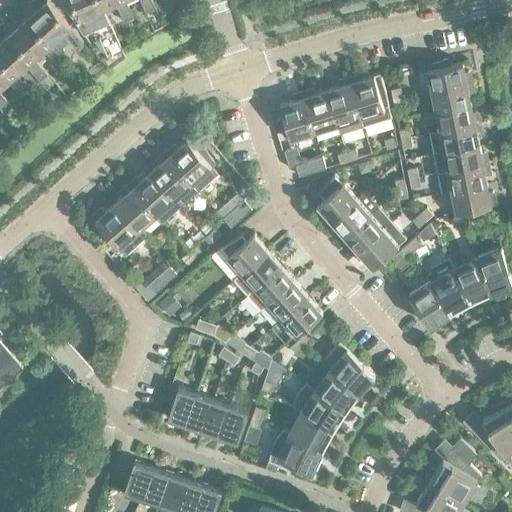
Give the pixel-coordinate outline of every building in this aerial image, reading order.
[(23,9),(28,15),(28,14),(52,41),(62,32),(76,47),(84,40),(70,25),(71,25),(49,0),(44,0),(36,8),(31,2),(23,9)] [(100,0),(72,0),(80,17),(94,11),(102,29),(112,25),(104,7),(103,7),(100,0)] [(100,0),(103,7),(104,7),(116,1),(124,20),(134,15),(126,0),(100,0)] [(141,0),(146,10),(156,6),(153,0),(141,0)] [(5,25),(10,31),(10,30),(34,57),(44,48),(58,63),(66,56),(52,41),(28,14),(28,15),(18,24),(13,18),(5,25)] [(0,54),(16,73),(26,64),(40,79),(48,72),(34,57),(10,30),(10,31),(0,39),(0,54)] [(0,86),(8,80),(22,95),(30,88),(16,73),(0,54),(0,86)] [(428,68),(432,89),(467,81),(467,78),(471,77),(469,70),(465,71),(463,60),(449,63),(448,58),(443,58),(443,59),(429,62),(430,67),(428,68)] [(354,79),(350,80),(364,124),(392,115),(387,89),(382,70),(361,77),(360,73),(352,75),(354,79)] [(339,84),(327,87),(338,122),(341,131),(364,124),(350,80),(347,81),(346,77),(338,80),(339,84)] [(432,89),(436,109),(471,102),(470,92),(473,92),(472,84),(468,85),(467,81),(432,89)] [(391,87),(393,97),(402,95),(401,85),(391,87)] [(308,93),(304,94),(315,129),(338,122),(327,87),(315,91),(314,87),(306,90),(308,93)] [(0,106),(4,111),(12,104),(0,90),(0,106)] [(315,129),(304,94),(301,95),(300,92),(292,94),(294,98),(280,102),(284,115),(279,119),(282,124),(285,136),(290,134),(291,136),(315,129)] [(402,95),(393,97),(395,106),(404,104),(402,95)] [(436,109),(440,129),(475,122),(475,118),(479,117),(477,110),(473,111),(471,102),(436,109)] [(430,131),(434,151),(479,142),(478,133),(481,132),(480,124),(476,125),(475,122),(440,129),(430,131)] [(399,127),(401,137),(411,134),(409,125),(399,127)] [(411,134),(401,137),(403,146),(413,144),(411,134)] [(384,137),(387,147),(396,144),(394,135),(384,137)] [(172,151),(169,154),(199,188),(217,173),(209,163),(213,160),(205,151),(203,145),(197,147),(188,137),(177,146),(175,143),(169,148),(172,151)] [(434,151),(438,171),(483,162),(483,158),(487,157),(485,150),(481,151),(479,142),(434,151)] [(356,146),(346,149),(349,158),(358,155),(356,146)] [(349,158),(346,149),(337,152),(340,161),(349,158)] [(161,161),(151,169),(181,204),(199,188),(169,154),(166,156),(164,153),(158,158),(161,161)] [(296,162),(300,174),(326,166),(323,154),(296,162)] [(452,189),(487,182),(486,173),(489,172),(488,164),(484,165),(483,162),(438,171),(442,191),(452,189)] [(407,167),(410,176),(419,174),(417,165),(407,167)] [(133,185),(157,212),(163,220),(181,204),(151,169),(141,178),(139,175),(133,180),(136,183),(133,185)] [(317,203),(331,219),(357,196),(343,179),(342,181),(335,173),(335,172),(318,192),(319,192),(323,196),(317,203)] [(419,174),(410,176),(412,186),(421,184),(419,174)] [(395,178),(397,187),(406,185),(404,176),(395,178)] [(487,182),(452,189),(456,210),(493,203),(493,198),(495,197),(493,190),(489,191),(487,182)] [(125,193),(115,201),(139,228),(157,212),(133,185),(130,188),(128,185),(122,190),(125,193)] [(406,185),(397,187),(399,197),(408,195),(406,185)] [(331,219),(344,234),(371,211),(379,204),(366,189),(358,196),(357,196),(331,219)] [(224,216),(231,225),(252,206),(245,197),(224,216)] [(139,228),(115,201),(105,209),(103,206),(97,211),(98,213),(95,216),(105,228),(101,234),(107,237),(115,246),(118,243),(120,245),(127,252),(145,236),(139,228)] [(427,204),(420,211),(427,218),(434,212),(427,204)] [(344,234),(358,250),(385,226),(371,211),(344,234)] [(427,218),(420,211),(413,217),(420,225),(427,218)] [(471,212),(461,214),(463,223),(472,222),(471,212)] [(463,223),(461,214),(452,216),(454,225),(463,223)] [(385,226),(358,250),(372,266),(399,242),(385,226)] [(207,233),(214,240),(221,234),(214,227),(207,233)] [(227,254),(241,270),(242,270),(268,247),(254,230),(247,236),(243,232),(244,231),(243,230),(221,244),(222,245),(228,253),(227,254)] [(415,235),(408,241),(414,249),(421,259),(424,263),(433,257),(429,250),(426,252),(421,243),(422,242),(415,235)] [(414,249),(408,241),(400,248),(407,255),(405,257),(408,262),(410,261),(411,263),(419,259),(414,251),(409,253),(414,249)] [(197,243),(189,249),(195,256),(202,250),(197,243)] [(511,275),(501,245),(476,254),(491,289),(511,281),(511,275)] [(234,276),(248,292),(282,262),(268,247),(242,270),(241,270),(234,276)] [(195,256),(189,249),(182,256),(188,263),(195,256)] [(476,254),(453,265),(471,299),(491,289),(476,254)] [(268,301),(269,301),(295,277),(282,262),(248,292),(261,307),(268,301)] [(148,282),(146,284),(140,278),(135,283),(148,298),(177,272),(169,263),(148,282)] [(453,265),(431,277),(451,310),(471,299),(453,265)] [(269,301),(282,317),(309,293),(295,277),(269,301)] [(451,310),(431,277),(409,292),(430,323),(451,310)] [(309,293),(282,317),(296,333),(323,309),(309,293)] [(196,326),(205,329),(208,320),(199,317),(196,326)] [(208,320),(205,329),(214,332),(217,323),(208,320)] [(0,380),(1,382),(23,362),(0,335),(0,332),(3,330),(0,326),(0,380)] [(191,329),(188,338),(197,341),(200,332),(191,329)] [(305,331),(297,338),(304,345),(311,339),(305,331)] [(304,345),(297,338),(290,344),(297,352),(304,345)] [(238,347),(245,352),(250,344),(243,339),(238,347)] [(330,366),(360,390),(375,371),(340,339),(322,360),(330,366)] [(219,352),(227,357),(232,350),(224,344),(219,352)] [(250,344),(245,352),(253,357),(258,350),(250,344)] [(232,350),(227,357),(235,363),(240,355),(232,350)] [(256,359),(251,367),(259,372),(264,364),(256,359)] [(315,386),(346,408),(360,390),(330,366),(315,386)] [(265,378),(261,387),(271,390),(274,381),(265,378)] [(301,408),(334,427),(346,408),(315,386),(308,381),(303,384),(300,387),(296,394),(294,398),(293,404),(301,408)] [(168,416),(186,422),(197,390),(178,384),(168,416)] [(186,422),(203,428),(213,396),(197,390),(186,422)] [(506,401),(503,402),(511,416),(511,395),(505,399),(506,401)] [(203,428),(221,434),(232,402),(213,396),(203,428)] [(232,402),(221,434),(238,440),(249,408),(232,402)] [(511,446),(511,416),(503,402),(500,404),(499,402),(493,406),(495,410),(483,417),(486,423),(477,433),(500,456),(509,450),(508,449),(511,446)] [(256,404),(253,414),(262,417),(265,407),(256,404)] [(289,430),(323,447),(334,427),(301,408),(289,430)] [(262,417),(253,414),(250,423),(259,426),(262,417)] [(323,447),(289,430),(282,426),(279,431),(280,431),(278,433),(276,435),(275,438),(274,440),(273,443),(272,445),(271,448),(271,451),(271,454),(270,453),(269,459),(299,471),(302,464),(313,469),(323,447)] [(482,474),(460,452),(469,443),(460,435),(452,443),(459,450),(449,460),(443,456),(436,468),(432,466),(428,472),(430,474),(428,477),(464,499),(475,482),(476,483),(482,474)] [(124,490),(142,496),(153,464),(135,458),(124,490)] [(142,496),(159,502),(170,470),(153,464),(142,496)] [(159,502),(176,507),(187,476),(170,470),(159,502)] [(176,507),(189,511),(193,511),(204,481),(187,476),(176,507)] [(455,511),(464,499),(428,477),(426,480),(425,479),(421,485),(424,487),(417,499),(422,503),(419,511),(455,511)] [(204,481),(193,511),(213,511),(222,488),(204,481)] [(262,502),(259,511),(298,511),(299,511),(262,502)]
